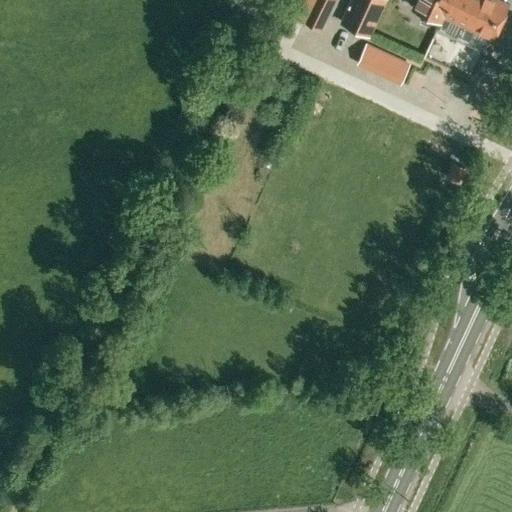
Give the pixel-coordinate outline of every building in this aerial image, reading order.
[(312,0),(303,20),(320,28),(333,0),(312,0)] [(370,36),(385,0),(349,0),(340,22),(370,36)] [(417,0),(414,7),(442,20),(444,16),(443,16),(450,0),(417,0)] [(450,0),(443,16),(444,16),(492,39),(508,4),(502,1),(500,0),(450,0)] [(357,64),(369,69),(379,49),(366,43),(357,64)]
